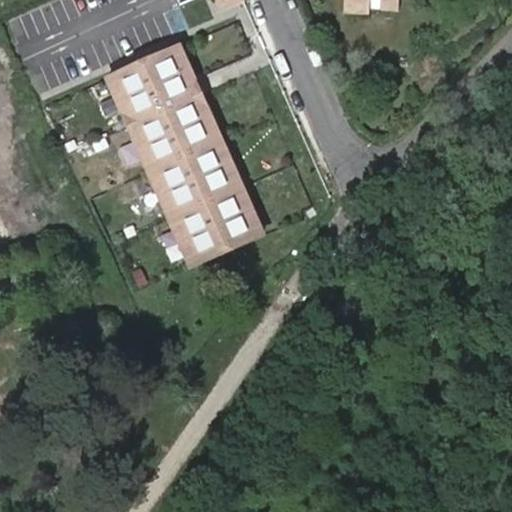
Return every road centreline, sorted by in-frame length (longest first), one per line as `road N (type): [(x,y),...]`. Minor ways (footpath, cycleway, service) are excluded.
road 1 (unclassified): [(366,173),(139,511)]
road 2 (residential): [(366,173),(345,162),(276,0)]
road 3 (unclassified): [(511,45),(392,164),(366,173)]
